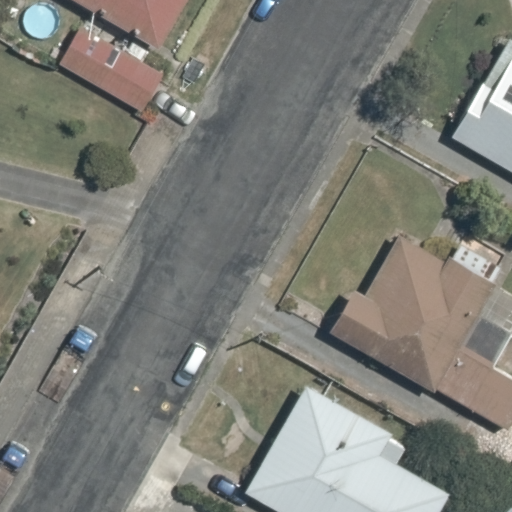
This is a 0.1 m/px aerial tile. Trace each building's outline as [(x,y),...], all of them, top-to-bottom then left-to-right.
[(87,0),(169,45),(193,0),(87,0)] [(164,75),(84,30),(64,65),(144,111),(164,75)] [(511,46),(506,43),(453,137),(511,170),(511,46)] [(511,342),(511,293),(398,234),(340,337),(511,432),(511,376),(497,369),(511,342)] [(398,433),(311,385),(252,491),(289,511),(442,511),(454,491),(386,454),(398,433)]
